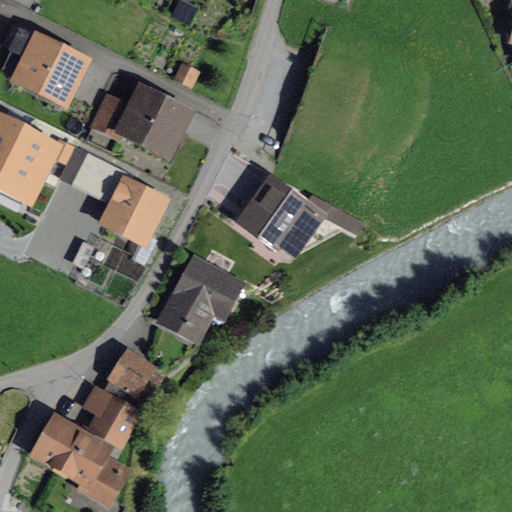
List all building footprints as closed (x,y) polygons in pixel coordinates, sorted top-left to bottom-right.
[(395,17),(345,0),(335,0),(284,144),(342,165),(395,17)] [(63,101),(81,65),(80,64),(84,57),(68,49),(64,56),(39,44),(30,61),(12,52),(3,71),(63,101)] [(134,112),(107,99),(95,125),(164,159),(185,116),(142,95),(134,112)] [(0,178),(31,194),(53,150),(0,122),(0,178)] [(162,204),(126,186),(130,177),(75,149),(60,178),(116,206),(108,222),(144,240),(162,204)] [(251,210),(256,214),(248,224),(277,244),(292,223),(309,235),(321,218),(270,182),(251,210)] [(194,260),(160,323),(179,334),(183,327),(201,336),(213,315),(223,321),(242,287),(194,260)] [(113,381),(105,393),(113,398),(112,400),(139,416),(163,378),(130,356),(113,381)] [(112,400),(113,398),(105,393),(96,388),(84,409),(100,418),(93,430),(120,445),(133,421),(138,424),(141,417),(139,416),(112,400)] [(41,456),(86,483),(83,488),(107,503),(124,474),(99,460),(104,452),(53,422),(46,433),(52,437),(41,456)]
